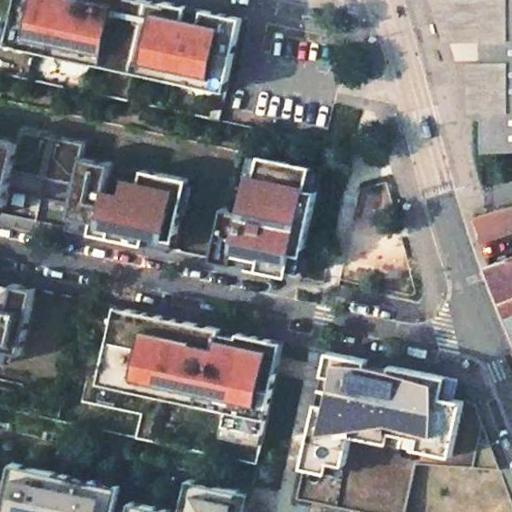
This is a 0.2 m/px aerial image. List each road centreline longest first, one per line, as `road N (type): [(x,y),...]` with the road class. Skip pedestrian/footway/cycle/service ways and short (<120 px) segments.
road 1 (residential): [(480,322),(440,337),(0,246)]
road 2 (tertiary): [(480,322),(428,170),(388,0)]
